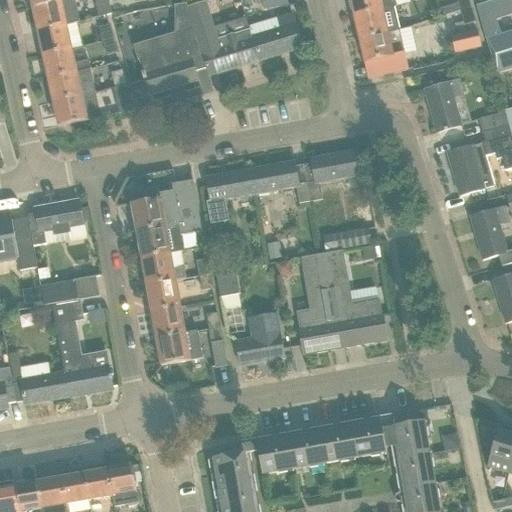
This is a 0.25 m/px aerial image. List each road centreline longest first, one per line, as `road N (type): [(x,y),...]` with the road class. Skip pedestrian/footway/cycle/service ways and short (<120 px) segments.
road 1 (residential): [(145,419),(465,363)]
road 2 (residential): [(465,363),(409,143),(398,128),(349,129)]
road 3 (residential): [(349,129),(99,173)]
road 4 (residential): [(145,419),(99,173)]
road 5 (residential): [(38,184),(0,30)]
road 6 (residential): [(0,447),(145,419)]
road 7 (residential): [(349,129),(316,0)]
